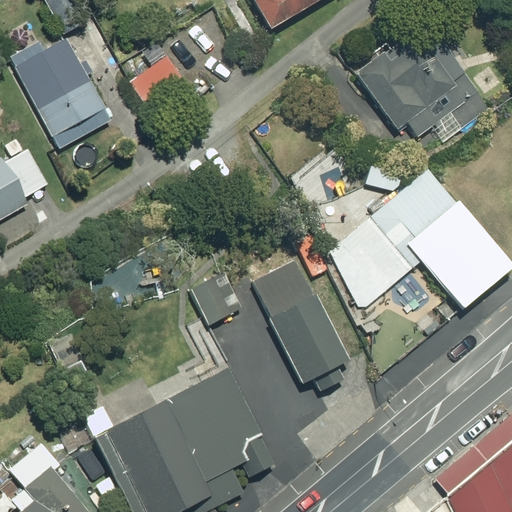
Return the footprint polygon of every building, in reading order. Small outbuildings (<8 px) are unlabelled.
[(40,0),(60,36),(83,23),(70,0),(40,0)] [(247,0),(265,30),(314,0),(247,0)] [(11,68),(56,149),(107,121),(83,77),(90,73),(83,61),(76,65),(63,41),(11,68)] [(377,57),(351,76),(392,131),(434,100),(459,130),(487,109),(458,72),(446,82),(415,43),(383,65),(377,57)] [(127,83),(152,119),(188,94),(163,58),(127,83)] [(358,183),(332,149),(283,185),(308,219),(358,183)] [(90,157),(78,166),(87,178),(99,170),(90,157)] [(0,217),(21,205),(0,167),(0,217)] [(396,177),(364,169),(360,186),(388,193),(394,187),(396,177)] [(504,270),(422,171),(366,218),(409,268),(415,263),(455,312),(504,270)] [(307,299),(289,262),(247,283),(265,319),(263,320),(296,385),(342,361),(310,297),(307,299)] [(184,292),(204,328),(226,315),(206,279),(184,292)] [(44,347),(66,392),(88,382),(65,336),(44,347)] [(206,511),(240,494),(227,470),(239,464),(246,478),(271,464),(258,438),(255,440),(219,372),(87,441),(124,511),(184,511),(183,509),(195,502),(199,511),(206,511)] [(511,438),(442,497),(449,511),(508,511),(511,510),(511,438)] [(77,511),(65,497),(68,494),(55,478),(50,483),(42,474),(48,469),(32,448),(1,473),(16,491),(13,492),(24,505),(15,511),(77,511)] [(447,511),(441,498),(425,511),(447,511)]
